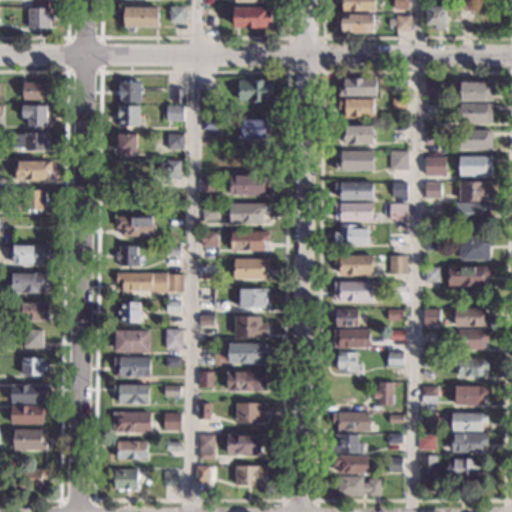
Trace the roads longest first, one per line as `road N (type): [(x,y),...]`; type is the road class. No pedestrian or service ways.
road 1 (residential): [(304,511),(309,0)]
road 2 (residential): [(511,55),(0,53)]
road 3 (residential): [(84,511),(84,0)]
